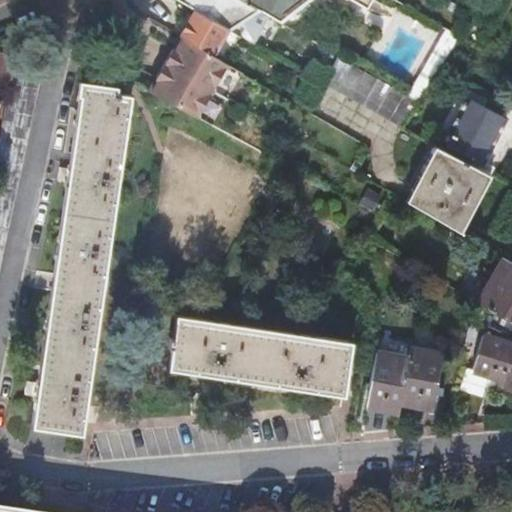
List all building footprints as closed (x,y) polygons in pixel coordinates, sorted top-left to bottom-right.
[(371,0),(180,0),(194,8),(147,90),(195,116),(226,62),(224,61),(211,53),(226,26),(228,27),(256,8),(267,13),(280,21),(306,0),(351,0),(366,8),(371,0)] [(224,61),(239,34),(252,42),(267,13),(256,8),(228,27),(226,26),(211,53),(224,61)] [(434,46),(447,53),(458,35),(445,27),(434,46)] [(0,79),(10,82),(16,58),(16,56),(0,52),(0,79)] [(402,126),(420,98),(410,92),(408,96),(336,55),(323,81),(402,126)] [(0,258),(42,63),(16,58),(10,82),(0,130),(0,258)] [(116,88),(79,82),(78,94),(80,95),(38,382),(26,380),(25,392),(35,394),(31,423),(80,431),(131,95),(116,93),(116,88)] [(410,92),(420,98),(425,89),(415,84),(410,92)] [(467,99),(440,149),(472,165),(474,161),(483,165),(507,120),(467,99)] [(404,200),(460,232),(490,176),(491,175),(472,165),(440,149),(434,146),(433,147),(404,200)] [(511,262),(503,257),(477,302),(511,322),(511,262)] [(169,368),(343,395),(352,342),(176,314),(173,337),(169,336),(168,345),(172,346),(169,368)] [(491,382),(511,388),(511,343),(483,335),(472,370),(493,376),(491,382)] [(443,354),(412,348),(409,358),(377,351),(366,403),(399,410),(401,400),(432,407),(443,354)] [(361,511),(363,507),(350,503),(345,511),(361,511)]
